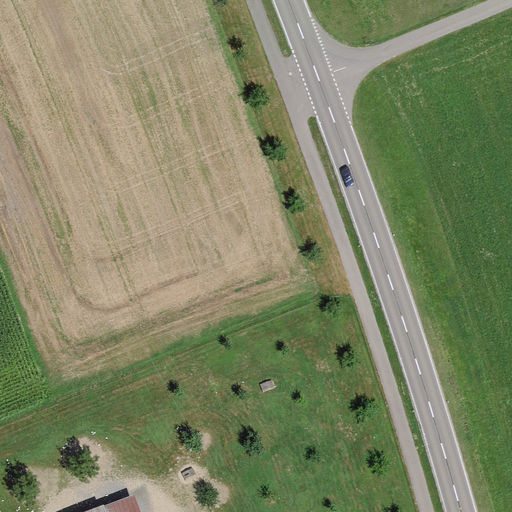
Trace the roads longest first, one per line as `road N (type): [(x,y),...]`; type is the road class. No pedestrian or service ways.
road 1 (track): [(422,511),(288,97),(248,0)]
road 2 (secondary): [(458,511),(425,386),(321,84)]
road 3 (unclassified): [(511,0),(321,84)]
